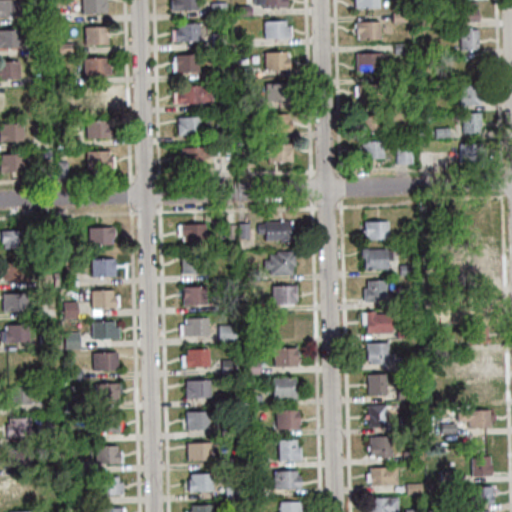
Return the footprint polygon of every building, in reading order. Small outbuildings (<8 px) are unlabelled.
[(0,16),(0,0),(18,0),(19,16),(0,16)] [(80,14),(79,0),(104,0),(105,13),(80,14)] [(197,0),(170,0),(170,9),(197,9),(197,0)] [(379,0),(353,0),(354,8),(379,8),(379,0)] [(477,21),(477,1),(457,1),(457,21),(477,21)] [(211,15),(226,15),(226,2),(211,2),(211,15)] [(235,5),(235,13),(250,13),(249,4),(235,5)] [(61,10),(61,19),(76,19),(76,10),(61,10)] [(391,12),(392,21),(406,20),(405,11),(391,12)] [(29,23),(29,13),(44,12),(44,23),(29,23)] [(263,37),(291,37),(291,19),(263,19),(263,37)] [(380,21),(355,21),(355,38),(380,38),(380,21)] [(199,22),(172,22),(172,40),(199,40),(199,22)] [(82,45),(81,27),(105,26),(106,43),(82,45)] [(0,47),(0,29),(17,29),(18,47),(0,47)] [(478,49),(478,29),(460,29),(460,49),(478,49)] [(212,31),(212,46),(226,46),(226,31),(212,31)] [(250,34),(235,35),(235,44),(250,44),(250,34)] [(393,42),(394,51),(408,50),(407,41),(393,42)] [(55,53),(55,43),(69,43),(70,53),(55,53)] [(30,54),(31,44),(46,44),(46,55),(30,54)] [(289,51),(264,51),(264,68),(289,68),(289,51)] [(355,69),(380,69),(380,52),(355,52),(355,69)] [(172,54),(172,71),(198,71),(198,54),(172,54)] [(82,76),(81,58),(104,57),(104,63),(109,63),(109,75),(82,76)] [(457,59),(457,80),(479,80),(479,59),(457,59)] [(0,61),(16,61),(17,78),(0,78),(0,61)] [(251,67),(236,68),(237,78),(252,78),(251,67)] [(54,85),(54,75),(70,74),(70,84),(54,85)] [(30,86),(30,75),(45,76),(45,86),(30,86)] [(290,82),(265,82),(265,101),(290,101),(290,82)] [(174,84),(174,103),(210,103),(210,84),(174,84)] [(377,84),(355,84),(355,103),(377,103),(377,84)] [(460,104),(479,104),(479,85),(460,85),(460,104)] [(84,107),(84,89),(107,89),(107,90),(111,90),(111,100),(108,100),(108,106),(84,107)] [(0,109),(20,109),(19,90),(0,90),(0,109)] [(256,101),(239,102),(240,111),(257,110),(256,101)] [(34,108),(34,115),(48,115),(48,107),(34,108)] [(481,111),(462,111),(462,132),(481,132),(481,111)] [(290,130),(290,113),(268,113),(268,130),(290,130)] [(382,131),(381,114),(359,115),(360,132),(382,131)] [(177,116),(177,134),(204,134),(204,116),(177,116)] [(84,138),(84,121),(106,121),(106,125),(108,125),(108,138),(84,138)] [(0,140),(0,124),(20,123),(21,140),(0,140)] [(237,125),(238,140),(257,138),(256,123),(237,125)] [(435,127),(434,136),(449,136),(449,126),(435,127)] [(210,129),(210,139),(226,139),(226,129),(210,129)] [(34,137),(35,148),(52,146),(51,136),(34,137)] [(62,147),(62,136),(77,136),(77,146),(62,147)] [(361,157),(383,157),(383,140),(361,140),(361,157)] [(483,142),(459,142),(459,162),(483,162),(483,142)] [(267,161),(292,161),(292,143),(267,143),(267,161)] [(411,146),(395,145),(394,161),(410,162),(411,146)] [(213,163),(213,147),(180,147),(180,163),(213,163)] [(253,149),(238,149),(239,165),(253,167),(253,149)] [(85,169),(84,151),(107,151),(107,156),(109,156),(110,168),(85,169)] [(420,151),(420,164),(433,165),(433,151),(420,151)] [(0,171),(0,153),(21,153),(22,171),(0,171)] [(49,159),(49,173),(39,174),(38,159),(49,159)] [(66,161),(66,177),(56,177),(55,162),(66,161)] [(483,229),(483,207),(459,207),(460,229),(483,229)] [(60,218),(60,233),(70,233),(70,218),(60,218)] [(289,220),(257,220),(257,234),(262,234),(262,239),(289,239),(289,220)] [(364,220),(364,237),(388,237),(388,220),(364,220)] [(237,222),(238,236),(248,235),(247,221),(237,222)] [(235,222),(226,222),(227,237),(236,237),(235,222)] [(177,223),(177,241),(213,241),(213,232),(205,232),(205,223),(177,223)] [(87,226),(87,244),(113,244),(113,226),(87,226)] [(0,229),(0,247),(31,247),(31,229),(0,229)] [(460,243),(460,260),(485,260),(485,243),(460,243)] [(386,249),(361,249),(361,268),(386,268),(386,249)] [(263,274),(293,274),(293,252),(263,252),(263,274)] [(426,253),(427,267),(444,267),(444,252),(426,253)] [(205,272),(205,255),(181,255),(181,272),(205,272)] [(114,257),(90,257),(90,275),(114,275),(114,257)] [(29,260),(0,260),(0,279),(29,279),(29,260)] [(398,263),(398,274),(418,274),(418,263),(398,263)] [(242,267),(243,278),(256,277),(255,266),(242,267)] [(62,270),(62,287),(77,286),(76,269),(62,270)] [(461,269),(461,290),(484,290),(484,269),(461,269)] [(55,270),(40,271),(40,286),(56,285),(55,270)] [(385,300),(385,279),(363,279),(363,300),(385,300)] [(271,302),(295,302),(295,284),(271,284),(271,302)] [(182,303),(204,303),(204,285),(182,285),(182,303)] [(90,306),(115,306),(115,295),(112,295),(112,288),(90,288),(90,306)] [(22,293),(1,293),(1,310),(22,310),(22,293)] [(393,297),(394,308),(406,308),(405,297),(393,297)] [(56,298),(39,299),(39,315),(56,315),(56,298)] [(76,299),(62,300),(62,317),(76,317),(76,299)] [(452,310),(433,310),(433,320),(452,320),(452,310)] [(361,311),(361,331),(389,331),(389,311),(361,311)] [(273,335),(298,335),(298,313),(273,313),(273,335)] [(179,334),(207,334),(207,317),(179,317),(179,334)] [(91,337),(120,337),(120,326),(114,326),(114,320),(90,320),(91,337)] [(2,324),(2,342),(26,342),(26,324),(2,324)] [(217,324),(218,340),(236,339),(235,324),(217,324)] [(397,324),(397,335),(413,335),(413,324),(397,324)] [(487,344),(487,325),(466,325),(466,344),(487,344)] [(243,331),(243,342),(258,342),(258,330),(243,331)] [(78,331),(64,331),(64,348),(78,348),(78,331)] [(445,333),(421,332),(421,346),(446,346),(445,333)] [(366,342),(366,362),(388,362),(388,342),(366,342)] [(273,365),(298,365),(298,347),(273,347),(273,365)] [(208,365),(208,348),(180,348),(181,366),(208,365)] [(92,369),(117,369),(117,351),(92,351),(92,369)] [(487,371),(487,351),(468,351),(468,371),(487,371)] [(27,372),(27,354),(4,355),(4,373),(27,372)] [(413,355),(396,356),(396,368),(414,367),(413,355)] [(221,358),(221,371),(235,370),(235,367),(235,358),(221,358)] [(243,359),(244,372),(258,371),(257,358),(243,359)] [(78,379),(79,366),(65,365),(64,378),(78,379)] [(43,369),(43,379),(59,379),(58,369),(43,369)] [(367,394),(385,394),(385,373),(367,373),(367,394)] [(272,397),(296,397),(296,376),(272,376),(272,397)] [(209,397),(209,379),(184,379),(184,397),(209,397)] [(487,399),(487,381),(469,381),(469,399),(487,399)] [(95,383),(95,401),(120,401),(120,383),(95,383)] [(396,383),(397,398),(414,397),(414,383),(396,383)] [(29,403),(29,386),(8,386),(8,403),(29,403)] [(260,393),(245,393),(246,403),(260,402),(260,393)] [(64,399),(64,413),(82,413),(81,399),(64,399)] [(385,403),(366,404),(367,427),(386,426),(385,403)] [(298,409),(274,409),(274,427),(298,427),(298,409)] [(490,426),(490,409),(468,409),(468,426),(490,426)] [(185,428),(209,428),(209,410),(185,410),(185,428)] [(398,413),(398,426),(414,425),(414,413),(398,413)] [(5,417),(5,435),(29,435),(29,417),(5,417)] [(122,417),(91,417),(91,431),(122,431),(122,417)] [(220,418),(220,436),(236,435),(235,418),(220,418)] [(250,424),(250,435),(264,435),(264,424),(250,424)] [(440,424),(440,435),(456,435),(456,424),(440,424)] [(368,457),(393,457),(393,436),(368,436),(368,457)] [(298,459),(298,438),(277,438),(277,459),(298,459)] [(211,442),(186,442),(186,459),(211,459),(211,442)] [(94,462),(120,462),(120,445),(94,445),(94,462)] [(417,449),(402,450),(402,460),(417,459),(417,449)] [(30,467),(30,450),(7,450),(7,467),(30,467)] [(267,455),(251,455),(252,466),(267,466),(267,455)] [(490,474),(490,455),(470,455),(470,474),(490,474)] [(225,469),(240,470),(240,457),(225,457),(225,469)] [(65,472),(80,471),(79,458),(64,460),(65,472)] [(366,466),(366,484),(397,484),(397,466),(366,466)] [(299,470),(273,470),(273,488),(299,488),(299,470)] [(441,473),(441,483),(454,483),(454,472),(441,473)] [(186,491),(210,491),(210,473),(186,473),(186,491)] [(118,482),(117,475),(106,476),(107,494),(123,493),(122,482),(118,482)] [(31,498),(31,480),(7,480),(7,498),(31,498)] [(420,481),(405,482),(405,492),(420,492),(420,481)] [(261,485),(246,486),(246,496),(261,496),(261,485)] [(239,487),(224,488),(225,500),(239,500),(239,487)] [(492,505),(492,488),(456,489),(456,506),(492,505)] [(40,489),(39,502),(53,502),(53,489),(40,489)] [(369,511),(397,511),(397,497),(369,497),(369,511)] [(301,511),(301,500),(278,500),(278,511),(301,511)]
